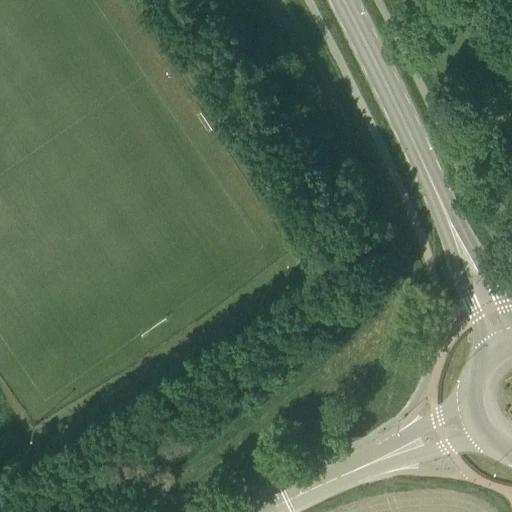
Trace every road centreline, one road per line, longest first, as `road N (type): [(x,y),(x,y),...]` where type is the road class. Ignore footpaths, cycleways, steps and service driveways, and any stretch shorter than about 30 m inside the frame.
road 1 (tertiary): [(502,343),(415,140),(338,0)]
road 2 (unclassified): [(268,511),(469,420)]
